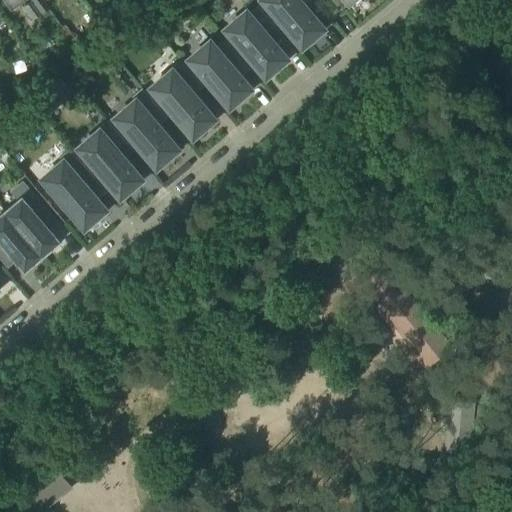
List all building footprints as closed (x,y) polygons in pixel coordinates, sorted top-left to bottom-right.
[(2,0),(9,9),(21,0),(2,0)] [(32,21),(41,13),(30,0),(21,7),(32,21)] [(306,6),(313,0),(264,0),(303,46),(306,43),(307,45),(323,32),(321,30),(324,28),(306,6)] [(249,13),(247,11),(226,28),(267,76),(269,73),(271,75),(286,62),(285,60),(287,58),(269,37),(278,29),(258,5),(249,13)] [(77,34),(71,39),(81,52),(87,48),(77,34)] [(216,47),(211,41),(190,58),(232,107),(243,98),(241,96),(251,88),(241,77),(251,69),(225,39),(216,47)] [(82,68),(78,63),(68,71),(76,80),(82,75),(82,68)] [(174,70),(173,69),(152,87),(194,136),(197,134),(198,135),(214,122),(212,121),(215,118),(195,94),(204,87),(183,63),(174,70)] [(68,97),(65,95),(70,91),(59,79),(55,83),(52,80),(31,99),(47,116),(68,97)] [(136,100),(116,117),(158,166),(160,164),(162,165),(177,152),(176,151),(178,148),(159,126),(168,118),(142,88),(132,96),(136,100)] [(13,105),(25,96),(20,90),(8,99),(13,105)] [(128,144),(108,120),(98,128),(99,130),(80,147),(121,196),(124,194),(125,196),(141,183),(139,181),(142,179),(119,151),(128,144)] [(85,226),(87,224),(89,226),(104,213),(103,211),(106,209),(83,181),(92,174),(70,148),(59,156),(63,161),(43,177),(85,226)] [(16,196),(3,207),(43,253),(45,252),(46,253),(59,242),(58,241),(60,239),(49,226),(57,219),(22,179),(10,189),(16,196)] [(0,254),(7,262),(14,256),(25,268),(28,266),(29,267),(42,256),(41,255),(43,253),(3,207),(0,209),(0,254)] [(321,234),(320,246),(340,248),(341,236),(321,234)] [(349,276),(352,249),(340,248),(320,246),(319,246),(316,273),(349,276)] [(297,290),(315,275),(311,270),(296,252),(277,267),(295,288),(297,290)] [(428,367),(452,347),(385,265),(361,285),(428,367)] [(164,373),(162,384),(197,388),(199,377),(164,373)] [(474,402),(450,399),(445,448),(469,451),(474,402)] [(415,454),(413,471),(451,477),(453,460),(415,454)] [(10,511),(51,511),(48,507),(72,487),(52,463),(3,502),(10,511)]
